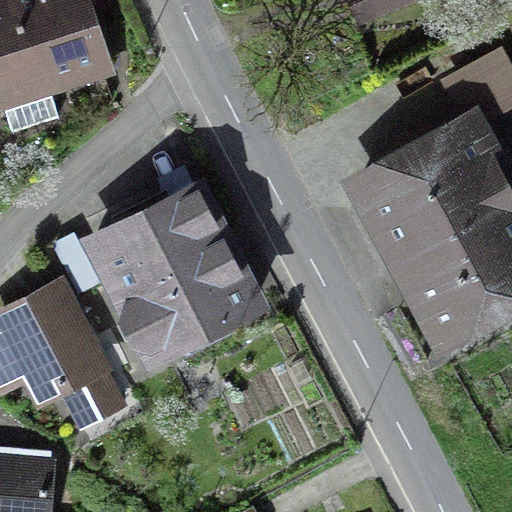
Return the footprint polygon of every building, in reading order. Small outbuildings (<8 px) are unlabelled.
[(118,85),(89,0),(39,0),(0,13),(0,108),(5,123),(118,85)] [(350,0),(356,16),(396,0),(350,0)] [(511,327),(511,163),(492,128),(511,117),(511,71),(506,61),(448,92),(470,134),(361,195),(454,360),(511,327)] [(268,307),(203,179),(90,236),(155,364),(268,307)] [(56,281),(0,308),(0,387),(16,380),(29,406),(59,391),(74,423),(113,403),(99,377),(103,375),(56,281)] [(57,511),(59,475),(0,472),(0,511),(57,511)]
